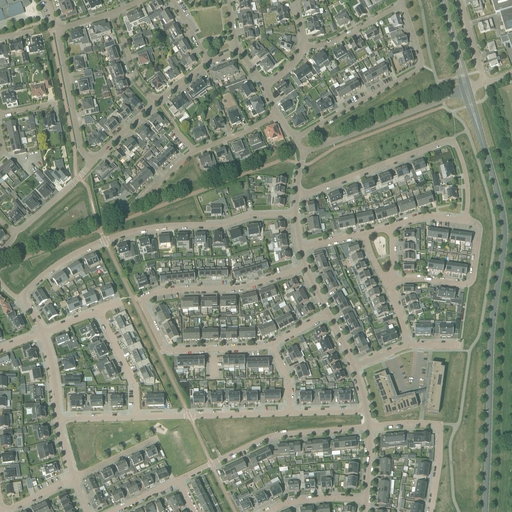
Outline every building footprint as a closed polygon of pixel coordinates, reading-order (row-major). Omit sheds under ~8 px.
[(0,0),(0,21),(5,20),(5,19),(7,19),(11,17),(11,18),(15,16),(24,13),(24,12),(23,8),(25,7),(26,8),(30,4),(30,5),(30,4),(28,1),(27,0),(20,0),(21,0),(15,3),(14,3),(12,0),(0,0)] [(82,0),(83,2),(86,6),(89,5),(91,10),(95,9),(98,8),(101,6),(98,0),(94,0),(90,2),(89,0),(82,0)] [(162,11),(160,8),(163,7),(162,5),(160,1),(158,2),(157,2),(155,0),(156,0),(155,0),(154,0),(150,2),(151,3),(151,2),(152,3),(148,5),(152,12),(153,12),(155,15),(162,11)] [(369,0),(362,0),(367,8),(372,6),(369,0)] [(474,13),(475,13),(482,11),(481,5),(484,4),(482,0),(474,0),(475,4),(474,5),(472,5),(474,13)] [(495,0),(490,0),(495,14),(499,12),(495,0)] [(495,0),(499,12),(507,10),(503,0),(495,0)] [(511,0),(503,0),(507,10),(511,8),(511,0)] [(63,15),(66,14),(67,18),(77,15),(75,8),(72,9),(70,3),(60,6),(63,15)] [(251,6),(251,4),(248,4),(240,5),(241,11),(245,10),(245,13),(252,12),(252,9),(253,9),(252,6),(251,6)] [(320,14),(318,6),(317,4),(304,7),(306,13),(311,12),(312,15),(317,14),(320,14)] [(354,10),(357,14),(359,18),(366,14),(362,6),(354,10)] [(268,9),(269,13),(276,12),(277,14),(278,14),(280,22),(280,25),(286,24),(285,21),(289,20),(288,15),(287,15),(286,8),(281,9),(276,10),(275,7),(268,9)] [(342,15),(335,20),(340,28),(350,22),(347,18),(350,16),(346,9),(340,12),(342,15)] [(511,9),(499,13),(505,32),(511,30),(511,9)] [(134,13),(133,13),(137,22),(140,20),(146,22),(150,21),(149,20),(146,13),(143,15),(141,14),(139,10),(137,11),(136,11),(134,12),(134,13)] [(162,11),(155,15),(156,18),(158,17),(161,21),(163,20),(171,16),(169,12),(168,12),(167,11),(163,13),(162,11)] [(251,21),(254,21),(255,21),(254,15),(253,15),(252,12),(245,13),(246,16),(242,17),(243,23),(251,21)] [(129,15),(126,16),(128,20),(127,22),(124,23),(127,31),(131,29),(133,23),(137,22),(133,13),(132,14),(131,13),(129,14),(129,15)] [(160,22),(163,26),(162,27),(164,30),(165,29),(172,25),(170,23),(173,21),(172,19),(173,19),(171,16),(163,20),(160,22)] [(307,25),(307,29),(319,26),(322,26),(323,25),(322,22),(320,16),(318,16),(313,17),(314,21),(307,22),(308,25),(307,25)] [(392,23),(393,26),(387,28),(389,34),(397,31),(396,28),(402,26),(399,16),(391,18),(390,19),(391,23),(392,23)] [(479,29),(480,34),(490,31),(494,30),(493,25),(491,19),(487,21),(487,22),(478,25),(479,29)] [(251,21),(243,23),(243,28),(244,28),(248,27),(248,31),(255,30),(255,29),(257,29),(257,27),(255,28),(254,25),(254,21),(251,21)] [(98,24),(101,35),(107,33),(108,35),(111,34),(110,30),(111,30),(110,26),(109,27),(108,25),(105,26),(104,23),(101,24),(100,24),(99,24),(98,24)] [(98,35),(101,35),(98,24),(97,24),(96,25),(95,25),(94,26),(92,27),(93,30),(88,32),(91,42),(99,39),(98,35)] [(165,29),(167,32),(170,30),(172,35),(180,31),(178,27),(177,28),(176,26),(173,28),(172,25),(165,29)] [(323,29),(322,26),(307,29),(308,32),(309,32),(310,35),(317,33),(317,37),(324,35),(323,30),(323,29)] [(368,41),(372,39),(373,40),(378,37),(380,39),(381,42),(384,43),(380,29),(376,31),(374,28),(367,32),(368,33),(364,34),(368,41)] [(245,40),(254,39),(257,38),(259,36),(258,29),(257,29),(255,29),(255,30),(248,31),(249,33),(245,34),(244,34),(245,40)] [(89,44),(87,35),(83,36),(82,34),(82,35),(80,30),(76,32),(76,31),(73,32),(70,33),(71,38),(68,39),(69,44),(74,43),(73,42),(80,40),(82,45),(85,44),(85,45),(89,44)] [(133,43),(132,43),(133,47),(135,46),(136,50),(138,49),(139,49),(145,47),(142,38),(144,37),(145,38),(152,36),(150,31),(140,34),(141,34),(142,36),(132,40),(133,43)] [(182,36),(181,35),(182,34),(180,31),(172,35),(175,40),(171,42),(173,45),(180,41),(178,39),(182,36)] [(398,36),(397,32),(389,35),(391,41),(396,40),(398,46),(407,43),(406,38),(404,38),(403,35),(398,36)] [(511,34),(500,38),(502,45),(509,42),(511,49),(511,48),(511,34)] [(280,47),(285,49),(289,51),(292,44),(289,43),(290,37),(284,36),(283,41),(282,41),(280,47)] [(33,46),(28,47),(30,54),(34,53),(43,51),(40,38),(32,39),(33,46)] [(358,43),(357,44),(354,39),(348,42),(349,45),(347,46),(349,50),(352,49),(354,53),(360,50),(365,47),(361,40),(357,42),(358,43)] [(9,43),(10,48),(11,52),(15,51),(16,53),(22,52),(22,50),(23,50),(21,41),(16,42),(15,42),(14,43),(14,42),(9,43)] [(186,43),(185,41),(181,43),(180,41),(173,45),(174,48),(175,47),(178,52),(189,46),(187,42),(186,43)] [(496,51),(494,42),(488,44),(487,44),(487,46),(489,53),(490,53),(491,56),(487,57),(488,62),(489,62),(489,64),(490,67),(490,69),(494,68),(494,67),(498,66),(497,61),(496,61),(496,60),(495,55),(494,55),(493,52),(496,51)] [(253,46),(249,49),(252,53),(250,54),(253,58),(257,55),(257,56),(260,59),(264,57),(268,54),(265,50),(265,51),(261,46),(260,47),(257,43),(255,44),(254,44),(253,46)] [(0,56),(3,56),(4,58),(6,59),(8,59),(7,52),(3,53),(3,50),(2,45),(0,45),(0,56)] [(189,46),(178,52),(183,59),(188,56),(189,56),(187,53),(191,51),(190,50),(191,49),(189,46)] [(339,61),(348,57),(346,53),(345,54),(341,47),(338,49),(335,50),(335,51),(332,53),(337,60),(338,59),(339,61)] [(405,65),(409,64),(413,62),(412,58),(412,56),(411,56),(410,52),(407,53),(407,52),(404,53),(402,48),(392,52),(393,57),(396,56),(397,60),(403,58),(405,65)] [(107,52),(109,57),(117,54),(116,49),(107,52)] [(142,56),(139,57),(138,58),(139,62),(138,62),(139,66),(140,65),(141,66),(149,63),(148,59),(149,59),(148,55),(153,54),(151,49),(141,53),(142,56)] [(346,53),(348,57),(351,62),(354,60),(350,51),(346,53)] [(317,57),(324,67),(326,69),(331,65),(330,63),(332,61),(329,56),(326,58),(322,53),(321,53),(318,55),(318,56),(317,57)] [(117,54),(109,57),(111,62),(109,63),(110,66),(116,64),(115,61),(119,60),(117,54)] [(269,62),(272,59),(269,54),(263,58),(265,61),(263,62),(259,65),(265,73),(273,67),(269,62)] [(75,68),(76,71),(78,71),(79,72),(81,71),(82,70),(84,70),(82,63),(87,62),(86,55),(79,57),(80,60),(74,61),(74,65),(74,66),(75,66),(75,67),(75,68)] [(195,64),(197,63),(194,59),(193,57),(190,59),(188,56),(183,59),(180,61),(182,64),(186,62),(189,67),(195,64)] [(319,71),(324,67),(317,57),(315,57),(312,59),(312,60),(311,60),(314,64),(315,65),(312,67),(318,75),(321,73),(319,71)] [(180,75),(175,69),(177,67),(175,64),(172,59),(167,61),(170,67),(169,68),(170,70),(165,74),(170,81),(174,78),(174,79),(180,75)] [(378,65),(383,75),(388,73),(386,70),(390,68),(389,64),(387,60),(378,65)] [(234,63),(230,64),(229,64),(227,65),(222,67),(226,78),(238,74),(234,63)] [(117,67),(116,64),(110,66),(111,69),(108,70),(110,75),(122,71),(120,66),(117,67)] [(305,65),(299,70),(307,80),(313,76),(313,77),(316,75),(310,66),(307,69),(305,65)] [(383,75),(378,65),(372,68),(378,78),(383,75)] [(215,83),(219,81),(226,78),(222,67),(218,69),(215,70),(210,72),(215,83)] [(378,78),(372,68),(367,71),(367,72),(373,81),(378,78)] [(299,70),(293,74),(295,77),(292,79),(298,88),(302,85),(301,85),(307,80),(299,70)] [(0,86),(1,87),(4,87),(5,85),(7,85),(11,84),(10,77),(9,71),(2,72),(3,76),(0,76),(0,86)] [(115,83),(121,81),(120,78),(124,76),(122,71),(110,75),(112,80),(114,80),(115,83)] [(373,81),(367,72),(363,74),(361,72),(358,73),(363,82),(366,81),(368,84),(373,81)] [(152,84),(151,85),(153,87),(157,91),(158,90),(159,91),(161,89),(160,89),(162,88),(161,87),(163,85),(162,83),(165,81),(159,73),(154,76),(156,80),(151,84),(152,84)] [(350,81),(355,91),(360,88),(358,84),(361,83),(356,74),(353,76),(354,78),(350,81)] [(80,93),(80,94),(81,94),(83,93),(84,94),(86,93),(89,92),(88,85),(94,83),(92,77),(85,78),(86,82),(79,83),(78,83),(78,84),(79,87),(79,90),(80,90),(80,93)] [(31,89),(33,98),(37,97),(37,99),(41,98),(41,96),(45,96),(44,89),(46,89),(52,88),(50,80),(44,81),(44,82),(40,83),(41,87),(37,88),(36,84),(31,85),(31,89)] [(195,84),(200,91),(203,89),(204,91),(205,91),(207,89),(211,88),(208,80),(204,82),(205,83),(203,84),(200,80),(198,81),(195,84)] [(121,81),(115,83),(116,86),(118,85),(119,91),(115,92),(117,96),(120,95),(123,92),(122,90),(123,90),(128,88),(126,82),(122,83),(121,81)] [(355,91),(350,81),(344,84),(346,86),(350,94),(355,91)] [(283,82),(274,89),(279,95),(284,91),(287,96),(294,91),(290,85),(288,87),(286,85),(285,85),(283,82)] [(247,98),(251,96),(255,94),(253,90),(254,90),(252,87),(250,83),(241,88),(244,94),(245,94),(247,98)] [(198,93),(200,91),(195,84),(194,84),(191,87),(189,88),(192,92),(191,93),(190,92),(187,94),(192,101),(199,96),(199,94),(198,93)] [(237,85),(228,89),(230,94),(239,89),(237,85)] [(346,86),(341,89),(345,97),(350,94),(346,86)] [(345,97),(341,89),(340,89),(339,87),(335,89),(333,87),(330,89),(335,98),(338,97),(340,100),(345,97)] [(13,92),(1,94),(3,104),(6,104),(7,109),(9,108),(18,106),(17,101),(15,101),(13,92)] [(282,105),(280,106),(285,112),(287,110),(288,110),(289,111),(292,109),(291,108),(292,107),(290,104),(293,102),(295,101),(294,99),(298,96),(295,92),(291,94),(286,98),(282,101),(283,103),(282,105)] [(318,96),(322,102),(327,111),(327,110),(329,109),(329,110),(329,109),(330,109),(332,108),(332,107),(333,107),(331,104),(335,102),(330,93),(320,98),(319,96),(318,96)] [(120,97),(125,102),(129,107),(132,104),(136,109),(140,104),(134,98),(132,96),(128,99),(123,95),(120,97)] [(178,96),(176,98),(184,110),(189,107),(193,104),(187,96),(183,98),(181,95),(179,97),(178,96)] [(184,110),(176,98),(173,100),(173,101),(171,103),(173,106),(169,109),(175,117),(180,113),(178,111),(182,107),(184,110)] [(254,110),(251,112),(253,117),(258,115),(264,112),(262,108),(263,107),(259,99),(253,102),(252,99),(244,103),(247,108),(252,105),(254,110)] [(92,106),(91,100),(88,101),(87,100),(85,101),(85,102),(82,102),(84,111),(90,110),(91,115),(99,113),(97,105),(92,106)] [(309,103),(314,112),(319,109),(321,114),(327,111),(322,102),(317,104),(315,100),(309,103)] [(123,108),(121,110),(127,117),(131,113),(127,109),(129,107),(125,102),(121,105),(123,108)] [(238,107),(226,111),(228,115),(230,121),(232,126),(236,124),(236,125),(241,124),(240,119),(238,120),(237,116),(241,114),(239,109),(238,107)] [(305,111),(303,107),(294,113),(297,116),(296,117),(296,118),(291,121),(295,128),(298,126),(299,127),(302,126),(301,125),(304,123),(301,117),(305,115),(303,112),(305,111)] [(117,119),(119,116),(123,121),(127,117),(121,110),(119,112),(116,110),(112,114),(117,119)] [(114,121),(117,119),(112,114),(108,118),(110,120),(108,122),(106,120),(106,121),(114,129),(118,125),(114,121)] [(187,114),(179,120),(181,123),(189,117),(187,114)] [(49,129),(56,127),(54,116),(52,116),(52,115),(48,115),(48,117),(46,117),(47,119),(43,120),(44,125),(48,124),(49,129)] [(152,119),(159,126),(161,124),(163,126),(165,124),(166,126),(169,123),(163,117),(160,119),(156,115),(152,119)] [(152,119),(149,123),(152,126),(153,127),(150,129),(155,134),(156,136),(159,133),(158,131),(161,128),(159,126),(152,119)] [(210,123),(214,133),(216,132),(217,132),(218,133),(220,132),(220,131),(220,130),(221,130),(220,128),(221,128),(221,127),(224,126),(222,119),(219,120),(218,119),(214,121),(214,119),(210,121),(211,122),(210,123)] [(110,133),(114,129),(108,122),(106,121),(103,124),(102,123),(99,126),(105,132),(108,130),(110,133)] [(207,130),(206,125),(204,122),(199,124),(201,130),(193,133),(194,135),(193,135),(192,136),(193,138),(194,139),(195,138),(196,141),(199,139),(199,140),(203,138),(202,138),(206,137),(204,132),(207,130)] [(283,138),(279,129),(276,130),(274,126),(267,129),(267,130),(265,131),(268,139),(270,138),(271,140),(276,138),(277,140),(278,140),(283,138)] [(149,140),(155,134),(150,129),(148,131),(144,127),(140,131),(146,138),(149,140)] [(107,138),(100,131),(97,134),(95,132),(91,133),(92,137),(88,138),(88,140),(88,141),(88,144),(89,144),(90,147),(96,145),(97,145),(98,146),(101,144),(101,143),(102,143),(107,138)] [(140,131),(136,135),(140,139),(138,141),(143,147),(146,144),(145,143),(146,142),(144,140),(146,138),(140,131)] [(266,147),(262,138),(259,139),(258,136),(254,137),(252,138),(248,139),(249,143),(250,145),(251,147),(257,145),(258,148),(261,147),(261,148),(266,147)] [(131,139),(127,143),(133,150),(136,148),(138,150),(139,148),(141,150),(143,147),(138,141),(135,144),(131,139)] [(233,145),(232,146),(233,148),(232,149),(233,152),(234,151),(235,155),(239,153),(239,155),(243,153),(244,157),(250,155),(247,147),(243,149),(240,142),(236,144),(236,143),(232,144),(233,145)] [(131,152),(133,150),(127,143),(123,147),(127,151),(125,153),(129,158),(134,154),(131,152)] [(166,147),(169,149),(166,152),(172,158),(176,154),(173,151),(176,149),(170,143),(166,147)] [(19,145),(12,147),(13,153),(18,152),(19,154),(26,153),(25,150),(23,150),(22,145),(19,145)] [(230,152),(226,154),(224,148),(221,149),(218,150),(215,152),(218,160),(224,157),(226,162),(229,161),(229,163),(233,162),(230,152)] [(166,152),(164,150),(159,154),(168,162),(172,158),(166,152)] [(131,160),(129,158),(125,153),(122,156),(118,151),(114,155),(120,162),(123,160),(125,162),(127,161),(128,162),(131,160)] [(163,166),(168,162),(159,154),(155,158),(157,160),(163,166)] [(205,170),(210,168),(217,166),(214,158),(213,158),(214,159),(210,160),(208,154),(204,155),(201,156),(201,157),(198,158),(201,167),(202,167),(203,170),(205,170)] [(163,166),(157,160),(155,162),(151,158),(147,162),(153,169),(155,166),(159,170),(163,166)] [(10,161),(5,165),(11,172),(12,173),(16,169),(19,172),(21,170),(16,164),(14,166),(10,161)] [(423,161),(417,163),(421,172),(426,170),(427,172),(430,171),(428,166),(425,168),(423,161)] [(142,174),(143,174),(149,180),(148,180),(149,180),(153,176),(148,171),(150,168),(144,162),(142,165),(147,170),(142,174)] [(99,168),(94,172),(95,172),(98,176),(97,177),(102,182),(110,174),(117,168),(112,163),(108,168),(104,164),(101,167),(100,167),(99,168)] [(421,172),(417,163),(412,165),(415,171),(411,173),(414,179),(417,178),(415,174),(421,172)] [(451,163),(443,165),(444,171),(443,171),(444,176),(442,176),(443,179),(446,179),(455,177),(454,172),(454,171),(453,168),(451,163)] [(5,165),(1,169),(6,175),(11,172),(5,165)] [(47,171),(43,174),(52,184),(56,180),(58,183),(59,183),(60,181),(61,182),(62,183),(68,179),(65,176),(66,174),(64,171),(63,165),(56,167),(56,171),(53,173),(47,171)] [(405,183),(414,179),(411,173),(408,174),(406,168),(400,170),(405,181),(405,183)] [(405,181),(400,170),(396,171),(398,178),(394,179),(396,185),(405,181)] [(138,178),(144,184),(148,180),(149,180),(143,174),(138,178)] [(393,186),(396,185),(394,179),(391,181),(388,174),(383,176),(387,185),(388,188),(393,186)] [(431,176),(434,188),(439,187),(437,175),(431,176)] [(140,188),(144,184),(138,178),(137,176),(134,178),(132,180),(134,182),(140,188)] [(380,184),(377,185),(380,191),(388,188),(387,185),(383,176),(378,178),(380,184)] [(41,185),(35,190),(38,193),(45,200),(47,198),(48,198),(48,197),(49,196),(49,197),(49,196),(52,194),(47,188),(51,185),(44,177),(41,180),(44,182),(41,185)] [(267,184),(267,187),(271,188),(274,188),(275,188),(279,188),(280,185),(285,186),(286,180),(276,179),(272,179),(268,178),(268,184),(267,184)] [(140,188),(134,182),(132,180),(126,185),(127,188),(130,190),(131,192),(134,190),(136,192),(140,188)] [(374,186),(372,180),(367,182),(370,191),(371,194),(380,191),(377,185),(374,186)] [(364,190),(361,191),(363,197),(366,196),(365,193),(370,191),(367,182),(361,184),(364,190)] [(111,191),(104,193),(105,196),(106,201),(117,197),(117,196),(121,195),(116,183),(110,185),(111,191)] [(363,197),(361,191),(357,193),(355,186),(350,188),(353,197),(358,196),(360,200),(363,198),(363,197)] [(450,190),(449,186),(439,188),(439,193),(443,192),(443,196),(447,195),(448,200),(457,199),(456,189),(450,190)] [(270,193),(270,197),(271,197),(277,198),(277,197),(277,194),(285,195),(285,189),(279,188),(275,188),(274,188),(271,188),(270,193)] [(353,197),(350,188),(344,190),(347,197),(344,198),(346,203),(354,200),(353,197)] [(24,200),(21,203),(24,206),(25,205),(31,212),(32,211),(33,212),(35,209),(36,208),(36,209),(39,206),(36,203),(37,202),(37,203),(40,200),(33,192),(30,195),(29,197),(28,196),(24,200)] [(338,192),(333,195),(336,204),(337,205),(342,203),(343,204),(346,203),(344,198),(341,199),(338,192)] [(425,194),(425,195),(428,205),(433,203),(431,194),(430,192),(425,194)] [(332,208),(331,206),(336,204),(333,195),(327,197),(330,203),(327,204),(329,209),(332,208)] [(420,196),(424,206),(428,205),(425,195),(420,196)] [(239,196),(231,199),(232,202),(233,206),(234,207),(235,211),(245,207),(244,204),(244,203),(243,199),(240,200),(239,196)] [(420,196),(415,198),(418,208),(424,206),(420,196)] [(278,197),(277,197),(277,198),(271,197),(270,206),(284,207),(284,201),(277,200),(278,197)] [(210,207),(207,207),(207,212),(211,212),(211,216),(221,216),(221,212),(224,211),(223,207),(226,205),(224,198),(218,200),(218,201),(219,207),(210,207)] [(407,201),(410,211),(415,209),(412,199),(407,201)] [(23,218),(19,213),(20,212),(23,209),(16,201),(13,203),(15,206),(14,208),(15,209),(12,212),(13,214),(9,217),(15,224),(18,222),(20,220),(23,218)] [(407,201),(402,202),(405,212),(410,211),(407,201)] [(310,202),(306,204),(307,211),(308,211),(309,214),(312,214),(312,217),(316,216),(318,216),(320,216),(325,215),(324,210),(318,211),(317,203),(314,204),(314,203),(311,204),(310,202)] [(402,202),(397,204),(400,214),(405,212),(402,202)] [(379,210),(374,211),(377,221),(382,220),(380,211),(379,210)] [(340,230),(345,229),(343,218),(333,221),(333,222),(335,222),(337,229),(339,229),(340,230)] [(274,235),(275,234),(279,234),(278,231),(285,230),(284,224),(271,226),(272,235),(274,235)] [(318,225),(308,226),(309,233),(317,231),(321,231),(322,230),(325,230),(324,224),(321,225),(321,224),(318,225)] [(258,241),(263,239),(263,228),(259,229),(258,225),(246,227),(248,237),(257,236),(258,241)] [(409,242),(416,242),(417,242),(417,239),(419,239),(419,229),(413,230),(413,232),(404,233),(404,239),(409,239),(409,242)] [(241,237),(239,230),(236,231),(235,231),(233,231),(233,232),(229,233),(230,234),(229,234),(230,237),(231,237),(232,241),(239,239),(240,244),(242,243),(243,245),(247,244),(245,236),(241,237)] [(195,241),(192,241),(193,245),(204,244),(204,248),(206,248),(206,250),(211,250),(210,240),(206,240),(206,239),(205,239),(205,234),(201,234),(201,233),(197,233),(197,234),(196,234),(195,234),(195,239),(195,241)] [(178,235),(177,235),(177,243),(183,243),(183,245),(186,245),(186,250),(189,250),(193,250),(193,245),(192,241),(192,240),(189,241),(187,241),(187,235),(181,235),(181,234),(178,234),(178,235)] [(225,247),(225,250),(229,249),(227,239),(223,240),(223,241),(222,241),(221,234),(213,234),(213,244),(221,244),(221,247),(225,247)] [(274,235),(272,235),(274,244),(277,243),(287,241),(286,235),(279,237),(278,234),(275,234),(274,235)] [(175,247),(174,239),(171,239),(169,239),(169,236),(159,237),(160,245),(167,244),(168,247),(175,247)] [(150,242),(149,241),(148,239),(145,240),(144,239),(142,240),(139,241),(138,241),(140,246),(140,249),(146,248),(146,251),(152,250),(153,254),(157,253),(155,241),(151,241),(151,242),(150,242)] [(274,249),(273,250),(273,253),(275,252),(277,252),(281,251),(281,248),(288,247),(287,241),(277,243),(278,249),(274,249)] [(409,245),(403,246),(403,252),(407,252),(409,252),(413,252),(415,251),(416,251),(416,245),(416,242),(409,242),(409,245)] [(130,248),(128,249),(126,244),(123,245),(120,246),(117,247),(119,256),(124,254),(125,256),(132,254),(133,257),(137,256),(135,247),(130,248)] [(348,259),(349,258),(350,258),(356,256),(354,253),(359,251),(357,245),(350,247),(349,245),(347,246),(344,247),(344,249),(345,252),(348,259)] [(315,262),(315,261),(324,258),(328,257),(328,256),(325,249),(316,251),(318,255),(313,256),(315,262)] [(277,255),(278,261),(290,259),(289,253),(282,254),(282,251),(281,251),(277,252),(275,252),(276,256),(277,255)] [(409,255),(403,255),(403,261),(406,261),(409,261),(414,261),(415,261),(416,261),(419,261),(419,256),(416,256),(416,251),(415,251),(413,252),(409,252),(409,254),(409,255)] [(95,254),(89,257),(94,265),(95,268),(97,271),(102,269),(105,267),(103,264),(100,258),(97,260),(95,254)] [(349,258),(352,268),(355,267),(359,265),(358,262),(363,260),(361,254),(356,256),(350,258),(349,258)] [(90,270),(95,268),(94,265),(89,257),(84,259),(87,265),(84,266),(88,274),(91,272),(90,270)] [(262,257),(259,258),(263,271),(268,269),(266,260),(263,261),(262,257)] [(263,271),(259,258),(255,259),(257,263),(254,263),(257,272),(263,271)] [(315,261),(315,262),(317,267),(326,264),(324,259),(324,258),(315,261)] [(252,274),(257,272),(254,263),(252,264),(251,260),(248,261),(252,274)] [(252,274),(248,261),(244,262),(245,266),(243,267),(246,276),(252,274)] [(406,265),(403,265),(404,271),(414,271),(414,265),(415,265),(415,261),(414,261),(409,261),(406,261),(406,265)] [(329,262),(326,264),(317,267),(319,272),(322,271),(323,273),(331,269),(329,262)] [(78,274),(79,275),(84,272),(85,275),(88,274),(84,266),(81,268),(78,263),(73,266),(78,274)] [(365,263),(359,265),(355,267),(352,268),(354,273),(355,277),(357,277),(358,276),(362,274),(363,274),(362,271),(367,269),(365,263)] [(246,276),(243,267),(241,267),(240,264),(237,265),(241,277),(246,276)] [(241,277),(237,265),(233,266),(234,269),(232,270),(235,279),(241,277)] [(73,266),(68,269),(71,274),(68,276),(72,281),(74,279),(76,282),(81,279),(81,278),(79,275),(78,274),(73,266)] [(331,269),(323,273),(325,276),(322,278),(324,283),(332,278),(336,277),(335,275),(332,269),(331,269)] [(145,276),(144,276),(137,279),(138,283),(137,284),(139,289),(139,290),(144,288),(144,287),(145,287),(144,286),(148,285),(147,285),(148,284),(146,280),(151,279),(155,278),(153,271),(148,273),(149,274),(145,276)] [(62,272),(57,276),(64,286),(69,282),(69,283),(72,281),(68,276),(66,278),(62,272)] [(362,274),(358,276),(361,282),(359,282),(360,286),(362,285),(366,283),(365,280),(370,278),(368,272),(363,274),(362,274)] [(57,276),(53,279),(56,284),(54,286),(57,291),(59,290),(60,289),(64,286),(57,276)] [(332,278),(324,283),(327,288),(335,283),(332,279),(332,278)] [(289,288),(286,290),(286,292),(288,295),(294,291),(293,289),(299,285),(296,280),(290,283),(290,281),(286,283),(287,285),(289,288)] [(362,285),(365,294),(372,292),(371,288),(376,286),(374,281),(366,283),(362,285)] [(104,286),(109,298),(114,295),(112,290),(115,288),(112,282),(109,284),(110,287),(105,289),(104,286)] [(338,282),(335,283),(327,288),(329,293),(337,288),(341,286),(338,282)] [(99,288),(96,289),(98,295),(101,294),(103,300),(109,298),(104,286),(99,289),(99,288)] [(269,289),(272,298),(277,296),(279,295),(278,292),(275,292),(274,287),(269,289)] [(413,287),(403,287),(403,294),(409,294),(410,297),(414,296),(416,295),(418,295),(420,295),(420,291),(416,291),(416,293),(413,293),(413,287)] [(93,290),(87,292),(88,293),(92,304),(97,302),(95,296),(98,295),(96,289),(93,290)] [(269,289),(264,291),(267,299),(272,298),(269,289)] [(433,293),(428,293),(431,301),(436,301),(436,300),(441,300),(441,298),(446,299),(447,290),(439,289),(438,295),(436,295),(436,296),(433,296),(433,293)] [(36,301),(45,295),(42,290),(33,296),(36,301)] [(288,295),(286,296),(287,299),(292,297),(294,301),(297,300),(305,296),(302,290),(295,294),(294,291),(288,295)] [(335,296),(332,298),(335,303),(343,298),(345,297),(342,292),(341,290),(334,294),(335,296)] [(373,302),(375,301),(374,298),(379,296),(377,290),(372,292),(365,294),(368,303),(373,302)] [(455,291),(447,290),(446,299),(450,300),(450,302),(455,302),(455,303),(455,304),(458,305),(458,306),(461,306),(463,299),(458,299),(456,299),(456,297),(455,297),(455,291)] [(264,291),(259,293),(262,301),(263,304),(268,302),(267,299),(264,291)] [(86,306),(92,304),(88,293),(82,296),(82,295),(79,296),(79,297),(81,302),(84,300),(86,306)] [(48,300),(45,295),(36,301),(39,306),(44,302),(46,305),(51,302),(49,299),(48,300)] [(297,300),(294,301),(297,306),(295,307),(297,310),(302,307),(301,305),(308,301),(305,296),(297,300)] [(412,307),(419,305),(417,299),(415,300),(414,296),(410,297),(404,299),(406,305),(411,304),(412,307)] [(0,305),(1,306),(2,307),(2,308),(4,312),(10,309),(8,305),(7,305),(3,303),(4,301),(0,298),(0,297),(0,305)] [(81,302),(79,297),(76,298),(76,299),(71,301),(72,302),(75,311),(81,309),(78,303),(81,302)] [(346,303),(343,298),(335,303),(338,308),(346,303)] [(376,311),(381,309),(380,306),(385,304),(382,298),(375,301),(373,302),(375,308),(373,308),(375,312),(376,311)] [(62,302),(64,308),(67,307),(70,313),(75,311),(72,302),(66,304),(65,301),(62,302)] [(42,311),(46,316),(55,310),(52,305),(51,302),(46,305),(48,308),(42,311)] [(346,303),(338,308),(340,313),(343,311),(345,314),(351,310),(352,310),(348,302),(346,303)] [(420,304),(419,305),(412,307),(407,308),(409,314),(414,313),(415,316),(423,313),(420,304)] [(163,306),(155,310),(157,315),(166,311),(163,306)] [(302,307),(297,310),(298,314),(299,313),(301,318),(305,317),(305,316),(314,312),(311,306),(304,310),(302,307)] [(386,307),(381,309),(376,311),(378,317),(377,317),(378,321),(382,319),(384,319),(383,315),(388,313),(386,307)] [(55,310),(46,316),(49,321),(58,315),(55,310)] [(346,317),(343,318),(346,323),(356,318),(357,318),(354,313),(352,310),(351,310),(345,314),(346,317)] [(115,321),(113,323),(115,327),(125,322),(122,317),(127,315),(125,311),(113,317),(115,321)] [(166,311),(157,315),(160,319),(168,316),(166,311)] [(11,321),(13,320),(13,321),(14,321),(17,330),(20,329),(23,328),(25,327),(21,318),(17,319),(15,316),(16,316),(14,312),(7,315),(8,319),(10,318),(11,321)] [(283,314),(278,317),(279,317),(280,319),(284,327),(289,325),(284,317),(283,314)] [(289,314),(284,317),(289,325),(293,322),(289,314)] [(162,324),(170,320),(168,316),(160,319),(162,324)] [(356,318),(346,323),(348,328),(357,324),(358,323),(357,320),(356,318)] [(275,322),(280,330),(284,327),(280,319),(275,322)] [(424,324),(424,336),(430,336),(430,331),(434,331),(434,321),(430,321),(424,321),(424,324)] [(451,326),(446,326),(446,336),(447,337),(451,337),(453,336),(453,330),(454,330),(458,331),(458,330),(459,321),(455,321),(455,322),(451,322),(451,326)] [(125,322),(115,327),(117,331),(119,330),(121,334),(133,328),(131,325),(127,327),(125,322)] [(165,331),(174,327),(175,327),(173,322),(163,327),(165,331)] [(446,336),(446,326),(441,326),(441,322),(435,322),(435,330),(439,330),(439,336),(442,336),(442,337),(446,337),(446,336)] [(272,334),(268,325),(267,323),(262,325),(263,327),(267,336),(272,334)] [(273,323),(268,325),(272,334),(276,332),(276,331),(273,323)] [(98,342),(96,337),(99,336),(94,324),(88,327),(87,327),(84,329),(83,329),(84,331),(83,331),(84,332),(85,334),(89,332),(93,340),(91,341),(92,344),(93,344),(93,345),(97,343),(98,342)] [(357,324),(348,328),(351,333),(356,330),(357,333),(363,331),(364,331),(362,327),(359,328),(357,324)] [(423,336),(424,336),(424,324),(414,324),(414,331),(415,331),(415,336),(423,336)] [(262,338),(267,336),(263,327),(262,325),(256,327),(256,328),(256,336),(261,334),(262,337),(262,338)] [(391,342),(392,343),(395,342),(395,341),(398,339),(394,330),(393,329),(389,331),(388,326),(385,327),(386,331),(391,342)] [(174,327),(165,331),(168,336),(176,332),(174,327)] [(123,338),(121,339),(123,344),(133,339),(130,334),(135,332),(133,328),(121,334),(123,338)] [(315,342),(317,341),(321,340),(320,337),(326,334),(324,328),(315,332),(316,336),(313,337),(315,342)] [(391,342),(386,331),(381,333),(379,329),(374,331),(377,341),(381,339),(383,345),(388,343),(391,342)] [(359,336),(353,339),(355,344),(363,340),(365,340),(366,339),(363,334),(364,334),(363,331),(357,333),(359,336)] [(176,332),(168,336),(170,341),(178,337),(176,332)] [(56,340),(55,340),(56,342),(56,343),(58,346),(61,345),(62,347),(68,345),(69,350),(72,348),(79,346),(74,336),(69,338),(67,339),(66,336),(56,340)] [(133,339),(123,344),(125,348),(127,347),(129,351),(141,345),(140,342),(135,344),(133,339)] [(328,340),(319,344),(321,349),(331,345),(328,340)] [(363,340),(355,344),(358,349),(365,346),(363,340)] [(93,345),(88,347),(91,353),(94,351),(96,355),(97,354),(100,360),(99,360),(100,360),(105,357),(105,356),(108,354),(103,344),(99,347),(97,343),(93,345)] [(38,359),(37,359),(36,355),(37,355),(36,353),(35,350),(31,351),(31,349),(29,345),(21,348),(23,352),(24,354),(27,353),(30,362),(29,362),(38,359)] [(131,355),(129,356),(131,361),(141,356),(138,351),(143,349),(141,345),(129,351),(131,355)] [(321,349),(319,350),(322,355),(321,355),(322,358),(327,356),(326,353),(333,350),(331,345),(321,349)] [(358,349),(357,349),(360,354),(365,352),(366,355),(372,352),(373,352),(371,348),(367,350),(365,346),(358,349)] [(288,351),(286,352),(289,357),(298,353),(296,347),(291,349),(287,350),(288,351)] [(298,353),(289,357),(292,363),(297,360),(299,364),(304,361),(303,357),(301,358),(300,358),(298,353)] [(77,361),(76,354),(67,356),(68,360),(62,362),(63,366),(64,366),(64,367),(65,371),(75,369),(74,362),(77,361)] [(14,369),(18,368),(17,364),(13,356),(8,358),(7,355),(0,357),(0,365),(6,363),(6,364),(11,362),(14,369)] [(141,356),(131,361),(133,365),(136,364),(138,368),(149,362),(148,359),(143,361),(141,356)] [(327,356),(322,358),(323,362),(324,361),(326,367),(328,366),(338,362),(336,356),(329,359),(328,356),(327,356)] [(300,367),(295,369),(297,375),(306,371),(309,370),(307,363),(306,363),(304,361),(299,364),(300,367)] [(101,362),(95,364),(99,372),(102,371),(106,381),(110,379),(111,379),(111,380),(115,378),(114,377),(118,375),(119,374),(117,371),(116,371),(112,363),(109,365),(104,368),(101,362)] [(139,372),(137,373),(139,378),(149,373),(147,368),(151,366),(149,362),(138,368),(139,372)] [(330,368),(332,374),(335,373),(342,370),(339,364),(330,368)] [(441,368),(441,365),(431,364),(430,369),(432,369),(427,406),(426,407),(426,413),(430,413),(431,412),(438,413),(439,406),(439,405),(443,369),(444,369),(441,368)] [(28,367),(21,368),(22,373),(29,372),(29,371),(32,370),(32,371),(34,381),(41,380),(40,374),(40,370),(36,370),(35,366),(28,367)] [(306,371),(297,375),(299,381),(308,377),(306,371)] [(385,372),(374,377),(381,397),(384,402),(384,403),(385,405),(384,405),(385,411),(387,416),(397,413),(396,412),(418,406),(414,394),(410,395),(410,397),(393,402),(392,400),(385,379),(387,378),(385,372)] [(149,373),(139,378),(141,382),(144,381),(146,386),(154,385),(155,385),(154,378),(151,378),(149,373)] [(335,373),(332,374),(330,375),(331,379),(333,378),(335,383),(334,383),(334,384),(340,383),(344,382),(343,380),(345,378),(343,373),(337,375),(335,373)] [(0,387),(7,388),(6,384),(9,384),(9,379),(12,379),(12,374),(2,374),(2,379),(0,378),(0,387)] [(72,375),(72,377),(65,378),(65,385),(74,384),(74,388),(86,387),(86,383),(80,383),(80,377),(76,377),(76,375),(72,375)] [(27,393),(34,392),(34,400),(36,400),(39,400),(43,400),(43,392),(39,392),(38,388),(34,388),(34,386),(27,387),(27,393)] [(251,391),(251,393),(252,393),(252,403),(257,403),(257,397),(260,397),(260,391),(260,387),(252,388),(252,391),(251,391)] [(193,405),(199,405),(198,392),(193,393),(193,390),(190,390),(190,399),(193,399),(193,405)] [(198,392),(199,405),(204,404),(204,399),(207,398),(207,392),(207,390),(204,390),(204,392),(198,392)] [(325,403),(331,403),(331,397),(335,397),(334,390),(331,390),(331,393),(325,393),(325,403)] [(344,392),(344,393),(338,393),(338,390),(334,390),(335,397),(338,397),(338,402),(344,402),(344,392)] [(344,390),(344,393),(344,392),(344,402),(350,402),(350,396),(354,396),(354,390),(344,390)] [(239,394),(234,394),(234,404),(240,404),(240,398),(243,398),(243,391),(239,391),(239,394)] [(246,403),(252,403),(252,393),(251,393),(246,394),(246,391),(243,391),(243,398),(246,397),(246,403)] [(305,394),(306,394),(305,391),(295,391),(296,398),(299,398),(300,403),(306,403),(305,394)] [(315,397),(315,391),(311,391),(311,393),(306,394),(305,394),(306,403),(311,403),(311,397),(315,397)] [(319,403),(325,403),(325,393),(319,393),(319,391),(315,391),(315,397),(319,397),(319,403)] [(10,392),(3,392),(4,399),(0,399),(0,408),(6,408),(6,401),(11,401),(10,392)] [(102,395),(96,395),(96,398),(97,408),(102,408),(102,403),(107,403),(106,392),(102,392),(102,395)] [(211,404),(216,404),(216,394),(211,395),(211,392),(207,392),(207,398),(211,398),(211,404)] [(216,394),(216,404),(222,404),(222,398),(225,398),(225,392),(216,392),(216,394)] [(152,396),(152,394),(146,394),(146,398),(143,398),(143,401),(146,401),(146,406),(152,406),(152,396)] [(76,399),(76,408),(82,408),(82,402),(85,402),(85,395),(76,396),(76,399)] [(96,398),(96,395),(87,396),(87,402),(90,402),(91,408),(97,408),(96,398)] [(117,396),(117,395),(116,395),(107,395),(107,401),(111,401),(111,407),(117,407),(117,399),(117,396)] [(71,408),(76,408),(76,399),(76,396),(67,396),(67,402),(70,402),(70,409),(71,409),(71,408)] [(126,396),(117,396),(117,399),(117,407),(122,407),(123,407),(123,401),(126,401),(126,396)] [(158,397),(158,406),(164,406),(164,402),(167,402),(167,400),(164,400),(163,396),(158,396),(158,397)] [(41,407),(36,408),(37,416),(32,416),(32,420),(37,419),(46,418),(45,413),(45,412),(45,411),(45,410),(45,408),(41,409),(41,407)] [(0,428),(4,428),(4,429),(8,429),(8,428),(8,415),(10,415),(10,412),(2,412),(2,416),(3,416),(3,418),(0,418),(0,420),(0,421),(0,428)] [(39,439),(49,437),(48,433),(48,429),(47,429),(47,427),(39,429),(39,425),(32,427),(33,430),(37,429),(39,439)] [(3,431),(4,438),(0,438),(1,448),(10,447),(9,436),(13,436),(12,430),(3,431)] [(393,435),(393,434),(390,435),(390,436),(384,436),(384,442),(380,442),(380,449),(388,448),(388,444),(394,444),(394,435),(393,435)] [(404,440),(404,434),(394,435),(394,444),(401,443),(401,447),(407,446),(407,440),(404,440)] [(421,444),(421,434),(421,435),(420,435),(414,434),(413,440),(408,439),(408,442),(409,449),(413,449),(414,449),(414,447),(415,446),(420,446),(421,446),(421,444)] [(422,434),(421,434),(421,444),(425,444),(425,447),(433,448),(433,440),(429,440),(430,435),(425,434),(422,434)] [(355,439),(350,439),(351,451),(359,450),(359,443),(356,444),(355,439)] [(340,452),(339,440),(333,441),(334,446),(331,446),(331,452),(340,452)] [(331,452),(331,446),(328,446),(327,441),(322,442),(323,453),(328,453),(328,455),(331,454),(331,452)] [(45,447),(44,443),(36,445),(38,453),(42,452),(44,459),(46,458),(46,459),(54,457),(53,452),(52,449),(51,446),(45,447)] [(303,453),(303,455),(312,454),(311,443),(305,443),(306,448),(303,449),(303,453)] [(295,453),(303,453),(303,449),(300,449),(299,444),(294,445),(295,453)] [(274,451),(275,458),(284,457),(283,446),(277,446),(278,451),(274,451)] [(150,449),(149,449),(154,459),(154,460),(159,458),(160,459),(163,458),(160,452),(157,453),(154,447),(153,448),(153,447),(150,449)] [(10,454),(2,455),(3,464),(14,463),(18,462),(16,449),(9,450),(10,454)] [(154,459),(149,449),(149,450),(148,449),(146,451),(145,452),(148,458),(145,459),(147,464),(150,463),(149,461),(154,459)] [(263,451),(267,459),(268,461),(275,458),(274,451),(270,453),(268,449),(263,451)] [(262,462),(267,459),(263,451),(258,454),(262,462)] [(142,460),(139,454),(138,455),(138,454),(135,456),(136,456),(135,457),(139,466),(144,464),(145,466),(148,465),(147,464),(145,459),(142,460)] [(257,464),(262,462),(258,454),(253,456),(257,464)] [(249,467),(250,470),(251,471),(254,470),(253,468),(258,466),(257,464),(253,456),(248,458),(250,463),(247,464),(249,467)] [(130,466),(133,471),(135,475),(137,474),(136,473),(137,472),(135,468),(139,466),(135,457),(130,459),(133,465),(130,466)] [(381,460),(381,466),(392,466),(392,461),(397,461),(397,458),(385,457),(385,460),(381,460)] [(417,469),(428,471),(429,466),(423,465),(424,461),(416,460),(415,464),(418,465),(417,469)] [(121,463),(120,464),(125,474),(125,475),(133,471),(130,466),(128,468),(125,461),(123,462),(121,463)] [(250,470),(249,467),(247,464),(245,465),(243,461),(238,463),(242,471),(241,471),(242,474),(250,470)] [(233,466),(237,474),(241,471),(242,471),(238,463),(233,466)] [(44,476),(46,481),(52,478),(51,474),(58,472),(59,471),(57,467),(56,468),(55,464),(44,468),(46,475),(44,476)] [(125,474),(120,464),(115,466),(118,472),(116,473),(118,478),(125,474)] [(12,480),(11,479),(17,478),(16,472),(19,472),(18,465),(9,466),(10,471),(4,472),(5,480),(6,480),(6,481),(12,480)] [(160,471),(164,480),(169,477),(166,471),(168,470),(166,465),(163,466),(165,469),(160,471)] [(228,468),(234,480),(239,478),(237,474),(233,466),(228,468)] [(225,475),(220,478),(222,483),(228,481),(229,482),(234,480),(228,468),(223,471),(225,475)] [(113,475),(110,469),(109,469),(108,469),(106,470),(105,471),(110,480),(114,478),(115,479),(118,478),(116,473),(113,475)] [(413,479),(416,479),(421,480),(421,477),(427,478),(428,471),(417,469),(416,476),(413,475),(413,479)] [(159,482),(164,480),(160,471),(158,473),(156,470),(151,472),(154,477),(156,476),(159,482)] [(110,480),(105,471),(104,471),(101,472),(102,473),(101,473),(103,479),(101,481),(103,485),(111,482),(110,480)] [(330,472),(325,472),(325,476),(326,489),(332,488),(331,479),(334,479),(333,475),(333,472),(333,471),(330,472)] [(381,471),(380,477),(384,477),(384,480),(391,481),(391,477),(389,477),(389,472),(381,471)] [(151,478),(154,477),(151,472),(144,476),(149,487),(154,484),(151,478)] [(301,482),(304,482),(305,491),(310,490),(309,477),(304,477),(303,472),(300,472),(300,475),(301,482)] [(313,477),(309,477),(310,490),(315,490),(314,482),(317,482),(317,475),(316,473),(313,473),(313,477)] [(321,489),(326,489),(325,476),(320,476),(320,473),(317,473),(317,482),(320,482),(321,489)] [(301,486),(301,482),(300,475),(297,475),(297,478),(292,479),(293,492),(299,491),(298,486),(301,486)] [(137,479),(139,484),(142,483),(145,489),(149,487),(144,476),(145,479),(141,481),(139,478),(137,479)] [(85,484),(87,489),(96,485),(93,480),(94,480),(93,477),(88,479),(90,482),(85,484)] [(134,482),(130,484),(134,494),(139,492),(136,485),(139,484),(137,479),(134,481),(134,482)] [(293,492),(292,479),(284,479),(284,484),(287,484),(288,492),(293,492)] [(421,480),(416,479),(414,488),(415,488),(425,490),(426,484),(420,483),(421,480)] [(191,485),(193,490),(199,487),(201,486),(202,485),(199,480),(191,485)] [(379,488),(390,489),(391,481),(384,480),(383,483),(380,483),(379,488)] [(279,481),(272,484),(278,496),(282,494),(279,487),(282,486),(279,481)] [(11,485),(6,486),(8,496),(7,496),(14,495),(14,493),(19,492),(18,486),(21,485),(21,482),(10,484),(11,485)] [(129,483),(122,486),(124,491),(127,490),(130,496),(134,494),(130,484),(129,483)] [(264,488),(266,492),(269,491),(273,499),(278,496),(272,484),(264,488)] [(96,485),(87,489),(90,493),(94,491),(95,494),(100,491),(99,488),(98,489),(96,485)] [(124,491),(122,486),(119,488),(120,490),(116,493),(120,501),(124,499),(121,493),(124,491)] [(193,490),(195,494),(201,491),(203,490),(201,486),(199,487),(193,490)] [(266,492),(264,488),(257,492),(259,495),(261,499),(261,501),(263,503),(263,504),(267,501),(264,493),(266,492)] [(201,491),(195,494),(197,499),(203,496),(205,495),(203,490),(201,491)] [(94,503),(104,499),(103,499),(100,495),(102,494),(100,491),(95,494),(97,497),(92,499),(94,503)] [(120,501),(116,493),(111,495),(110,492),(107,494),(109,498),(112,497),(115,503),(120,501)] [(250,495),(252,499),(254,498),(258,506),(263,504),(263,503),(261,501),(261,499),(259,495),(257,492),(252,494),(250,495)] [(60,504),(61,504),(68,500),(67,501),(66,498),(68,497),(66,493),(58,498),(60,501),(61,504),(60,504)] [(170,507),(171,507),(181,502),(178,496),(175,498),(173,494),(165,498),(170,507)] [(206,500),(207,499),(205,495),(203,496),(197,499),(200,503),(206,500)] [(245,506),(248,511),(253,508),(249,501),(252,499),(250,495),(242,499),(244,502),(245,506)] [(238,500),(234,502),(237,508),(240,507),(242,511),(245,511),(248,511),(245,506),(244,502),(242,499),(242,498),(238,500)] [(108,506),(104,499),(94,503),(97,508),(101,506),(103,509),(108,506)] [(200,503),(202,508),(208,505),(210,504),(209,504),(207,499),(206,500),(200,503)] [(391,500),(387,500),(378,499),(378,505),(381,505),(381,508),(391,509),(391,500)] [(68,500),(61,504),(62,508),(64,510),(63,510),(63,511),(71,507),(71,506),(70,507),(69,505),(70,504),(68,500)] [(159,501),(155,503),(158,509),(155,511),(162,511),(164,511),(159,501)] [(171,507),(173,511),(176,511),(178,511),(178,510),(183,507),(181,502),(171,507)] [(45,503),(41,505),(43,511),(53,511),(51,508),(49,509),(45,503)] [(152,505),(148,507),(150,511),(155,511),(158,509),(155,503),(151,504),(152,505)] [(208,505),(202,508),(203,511),(204,511),(209,510),(213,508),(211,503),(209,504),(210,504),(208,505)]
